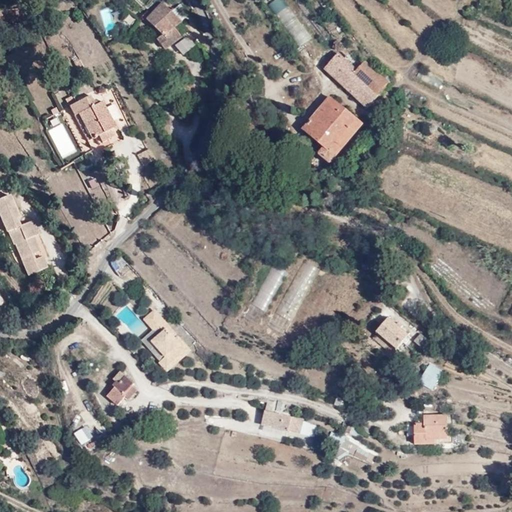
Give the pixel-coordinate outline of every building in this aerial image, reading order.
[(170,44),(183,26),(176,20),(181,11),(167,0),(158,0),(147,14),(166,31),(162,36),(170,44)] [(284,0),(273,0),(268,4),(299,47),(312,38),(284,0)] [(110,8),(101,10),(104,30),(113,28),(110,8)] [(359,61),(336,41),(319,62),(368,102),(394,71),(385,63),(382,67),(366,53),(359,61)] [(96,132),(117,119),(86,70),(54,89),(78,129),(90,122),(96,132)] [(369,123),(334,96),(306,131),(326,147),(321,155),(335,165),(369,123)] [(44,120),(59,159),(75,152),(60,114),(44,120)] [(32,125),(42,156),(50,153),(41,123),(32,125)] [(138,153),(149,146),(142,135),(131,141),(138,153)] [(137,154),(144,166),(156,159),(148,147),(137,154)] [(330,176),(338,179),(344,182),(347,176),(334,169),(330,176)] [(87,179),(91,188),(98,186),(95,177),(87,179)] [(338,179),(334,188),(341,191),(344,182),(338,179)] [(13,206),(4,182),(0,183),(0,221),(2,220),(7,233),(10,231),(23,263),(43,255),(39,243),(31,246),(28,240),(36,237),(30,224),(36,222),(31,208),(14,215),(11,207),(13,206)] [(303,259),(269,325),(286,334),(320,268),(303,259)] [(246,318),(259,324),(283,269),(270,264),(246,318)] [(154,309),(144,318),(152,329),(142,339),(168,371),(193,351),(154,309)] [(401,353),(412,336),(388,320),(377,336),(401,353)] [(414,338),(419,345),(426,339),(421,333),(414,338)] [(432,389),(443,372),(429,363),(418,381),(432,389)] [(120,370),(113,377),(115,381),(112,384),(115,386),(107,395),(118,404),(126,395),(130,398),(139,389),(133,385),(135,383),(120,370)] [(291,415),(294,403),(268,398),(262,426),(288,432),(300,434),(304,421),(291,415)] [(444,427),(445,409),(421,408),(420,416),(404,414),(403,426),(412,426),(411,436),(451,438),(452,428),(444,427)] [(91,425),(76,432),(82,444),(96,437),(91,425)] [(342,438),(338,451),(373,462),(377,449),(342,438)]
